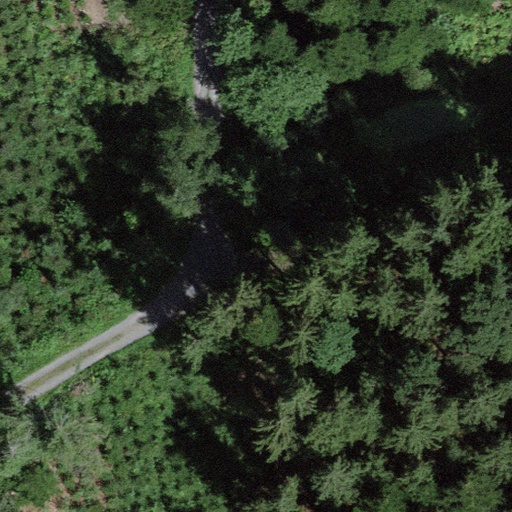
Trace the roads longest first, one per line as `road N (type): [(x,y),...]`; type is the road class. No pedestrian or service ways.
road 1 (track): [(0,409),(167,319),(221,213),(203,0)]
road 2 (track): [(167,319),(349,258),(511,156)]
